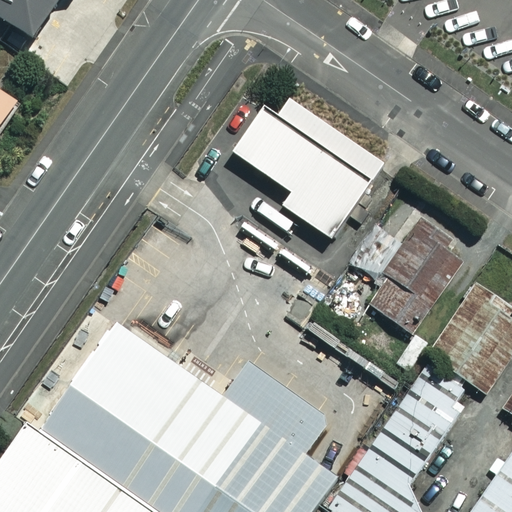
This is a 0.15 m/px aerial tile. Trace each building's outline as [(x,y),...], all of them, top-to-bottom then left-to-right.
[(0,0),(0,17),(34,38),(51,9),(56,12),(63,0),(0,0)] [(511,0),(446,0),(427,28),(511,86),(511,0)] [(0,122),(15,99),(0,89),(0,122)] [(378,172),(269,101),(235,154),(293,192),(281,210),(331,243),(378,172)] [(413,201),(346,303),(396,336),(463,234),(413,201)] [(416,350),(475,392),(511,341),(511,255),(494,243),(416,350)] [(22,430),(0,461),(0,511),(325,511),(330,507),(314,496),(332,470),(304,451),(326,420),(239,360),(216,393),(113,321),(32,437),(22,430)] [(475,392),(416,350),(389,390),(332,470),(314,496),(330,507),(337,511),(511,511),(511,377),(491,407),(511,421),(511,436),(458,511),(444,511),(408,486),(475,392)]
